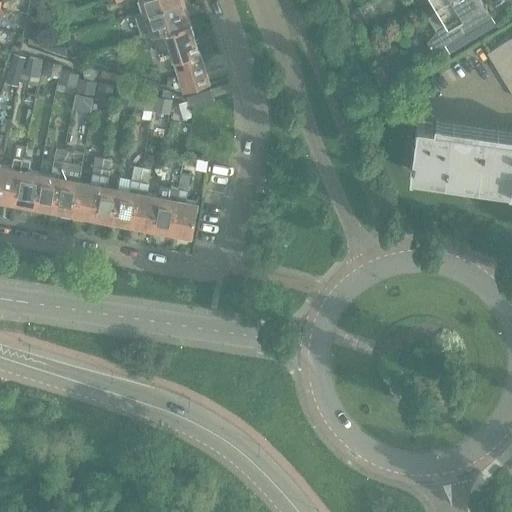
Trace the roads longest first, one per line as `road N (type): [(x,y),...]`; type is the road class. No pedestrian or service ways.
road 1 (residential): [(217,0),(259,133),(233,248),(220,268),(187,274),(0,239)]
road 2 (secondary): [(0,357),(111,393),(237,449),(296,511)]
road 3 (tertiary): [(0,300),(320,348)]
road 4 (unclassified): [(375,273),(343,214),(260,0)]
road 5 (tertiary): [(320,348),(323,388),(342,427),(377,454),(441,462)]
road 6 (tertiary): [(511,321),(485,286),(445,265),(375,273)]
